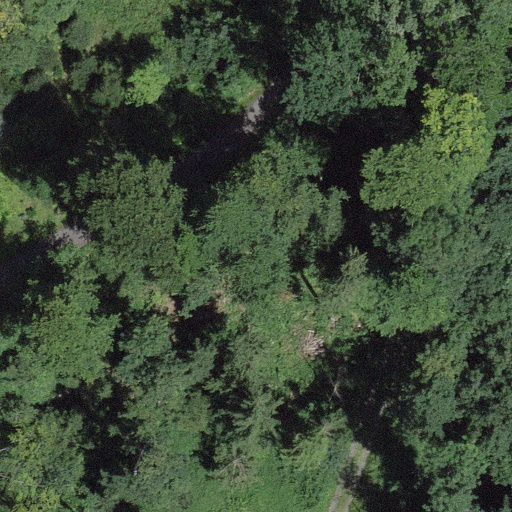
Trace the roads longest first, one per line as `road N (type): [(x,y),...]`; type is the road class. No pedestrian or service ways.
road 1 (track): [(456,0),(467,39),(470,133),(340,511)]
road 2 (track): [(0,282),(237,136),(348,0)]
